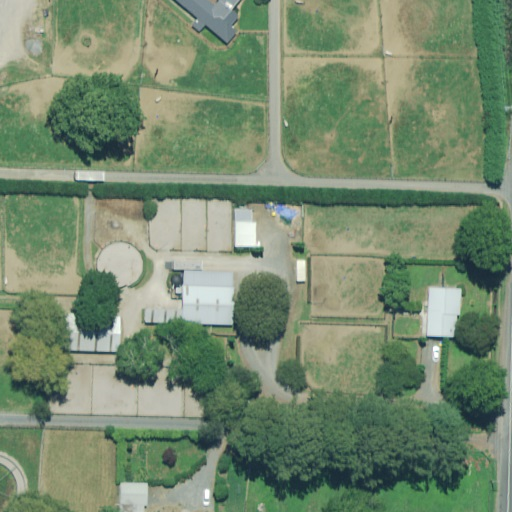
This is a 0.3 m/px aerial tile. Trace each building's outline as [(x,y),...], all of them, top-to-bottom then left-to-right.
[(177,0),(200,18),(194,26),(202,32),(207,25),(229,43),(238,31),(232,26),(240,16),(233,10),(241,0),(219,0),(216,4),(210,0),(177,0)] [(257,220),(237,220),(237,247),(257,247),(257,220)] [(237,274),(185,273),(184,309),(148,308),(147,322),(235,325),(237,274)] [(463,289),(431,288),(429,336),(460,337),(463,289)] [(123,316),(70,314),(69,350),(122,352),(123,316)] [(148,511),(149,484),(124,483),(122,511),(148,511)]
